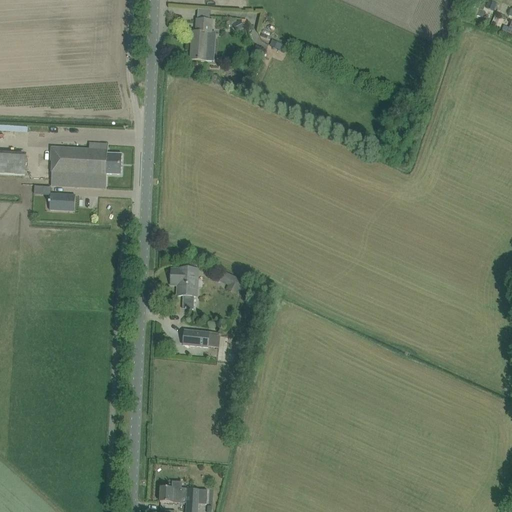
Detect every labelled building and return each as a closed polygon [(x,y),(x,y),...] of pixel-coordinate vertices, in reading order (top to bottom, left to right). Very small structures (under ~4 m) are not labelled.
[(502,12),(497,21),(505,25),(510,16),(502,12)] [(190,61),(200,61),(206,62),(208,34),(212,34),(213,22),(197,20),(196,32),(192,32),(190,61)] [(241,21),(235,24),(238,31),(244,28),(241,21)] [(0,122),(0,130),(8,130),(8,123),(0,122)] [(98,151),(68,149),(51,149),(51,162),(52,162),(51,187),(106,189),(106,175),(121,176),(122,155),(107,154),(108,151),(98,151)] [(0,178),(36,180),(37,161),(0,158),(0,178)] [(50,195),(50,211),(74,212),(75,197),(50,195)] [(172,271),(171,286),(179,286),(179,297),(183,297),(182,310),(194,311),(194,298),(196,298),(196,297),(198,295),(198,291),(196,289),(196,288),(194,288),(195,271),(197,271),(197,270),(190,270),(180,270),(180,271),(172,271)] [(224,272),(223,275),(219,282),(230,287),(229,289),(237,292),(238,291),(242,293),(246,282),(224,272)] [(209,334),(195,333),(185,332),(184,346),(208,348),(208,347),(219,348),(220,337),(209,336),(209,334)] [(170,504),(188,505),(187,511),(198,511),(199,505),(207,505),(208,490),(188,490),(181,489),(182,483),(172,483),(172,489),(161,488),(160,503),(170,504)]
